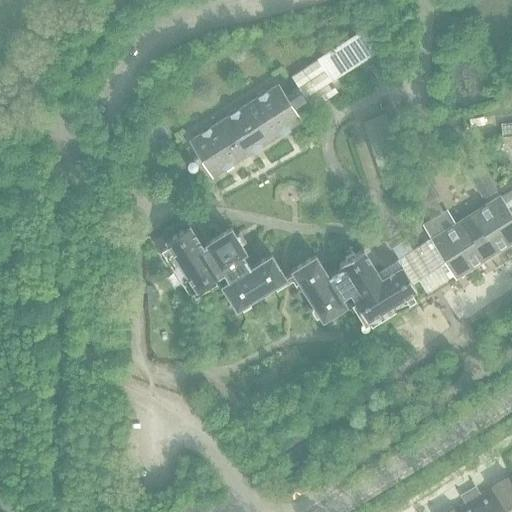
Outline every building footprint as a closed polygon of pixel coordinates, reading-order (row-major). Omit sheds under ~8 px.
[(368,26),(316,59),(331,81),(382,49),(368,26)] [(300,121),(277,84),(190,140),(213,176),(300,121)] [(382,113),(359,122),(383,187),(406,178),(382,113)] [(464,154),(451,162),(458,173),(470,165),(464,154)] [(511,190),(502,197),(480,162),(466,171),(486,203),(447,228),(438,213),(424,222),(458,276),(511,241),(511,190)] [(421,170),(405,168),(416,187),(412,189),(422,205),(435,197),(437,195),(421,170)] [(236,309),(286,278),(271,254),(250,267),(242,254),(245,252),(230,228),(205,244),(206,245),(202,247),(189,226),(165,241),(196,291),(223,274),(228,281),(221,285),(236,309)] [(369,319),(416,289),(401,265),(379,279),(377,275),(378,275),(362,249),(338,264),(341,268),(328,276),(315,255),(291,270),(322,320),(349,303),(345,296),(352,292),(369,319)] [(491,295),(487,290),(489,288),(472,269),(455,284),(476,308),(491,295)] [(511,511),(511,474),(447,511),(511,511)]
